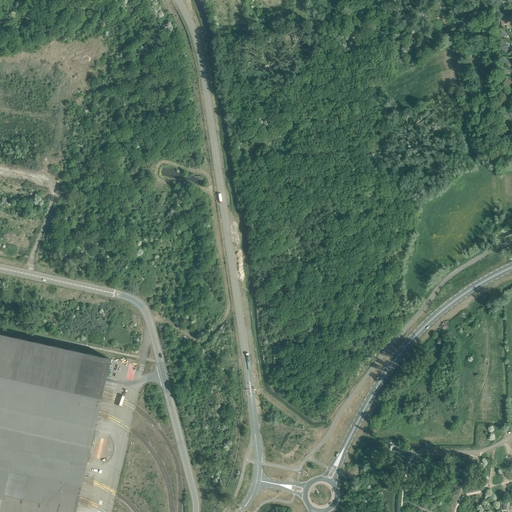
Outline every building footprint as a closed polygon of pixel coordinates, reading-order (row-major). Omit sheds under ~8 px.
[(501,18),(502,26),(504,25),(503,22),(510,22),(510,16),(505,16),(506,18),(501,18)] [(500,27),(497,31),(504,37),(507,34),(500,27)] [(499,48),(505,52),(508,48),(504,45),(506,42),(503,40),(500,45),(501,45),(499,48)] [(510,61),(507,59),(503,57),(501,61),(507,65),(508,65),(510,61)] [(509,87),(511,82),(508,80),(509,79),(506,78),(503,84),(509,87)] [(503,116),(504,116),(511,115),(511,111),(501,111),(501,116),(501,119),(504,119),(503,116)] [(0,511),(74,511),(77,501),(77,499),(78,497),(78,496),(78,495),(79,494),(78,494),(78,492),(79,488),(80,484),(81,484),(82,481),(82,479),(82,477),(86,462),(93,430),(95,421),(97,413),(98,408),(97,408),(98,406),(98,403),(98,402),(99,398),(100,399),(101,395),(101,394),(101,393),(101,392),(103,386),(105,377),(109,359),(0,334),(0,511)]
